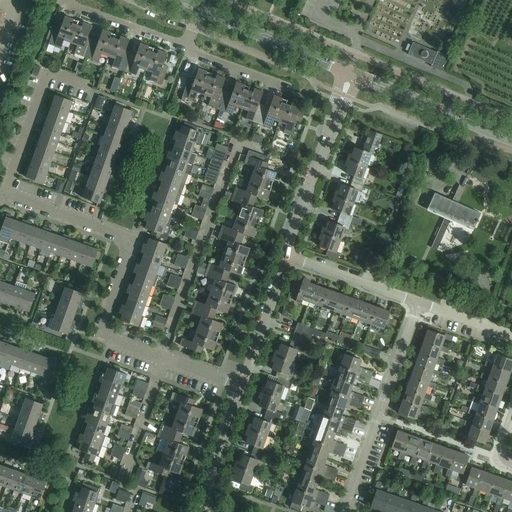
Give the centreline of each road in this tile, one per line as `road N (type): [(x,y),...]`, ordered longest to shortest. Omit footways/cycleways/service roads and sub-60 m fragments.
road 1 (residential): [(240,385),(101,335),(134,240),(3,192)]
road 2 (residential): [(344,511),(417,302)]
road 3 (unclassified): [(288,255),(352,72)]
road 4 (tertiary): [(352,72),(511,140)]
road 5 (residential): [(3,192),(48,71),(88,85)]
road 6 (tertiary): [(200,10),(352,72)]
road 7 (unclassified): [(240,385),(288,255)]
road 8 (residential): [(417,302),(288,255)]
road 9 (residential): [(186,49),(62,3)]
road 10 (unclassified): [(201,511),(240,385)]
